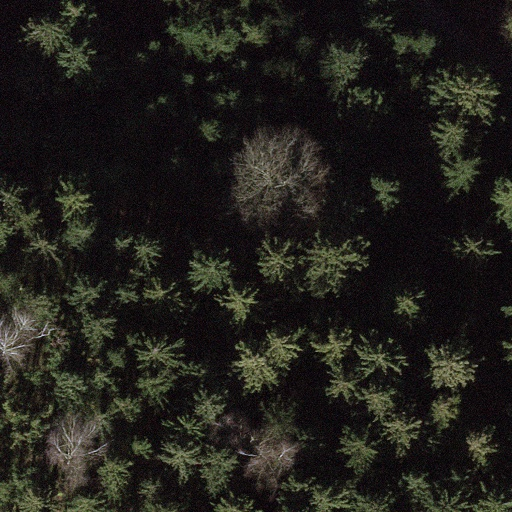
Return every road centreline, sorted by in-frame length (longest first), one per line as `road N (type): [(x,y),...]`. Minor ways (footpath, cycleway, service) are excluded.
road 1 (track): [(0,56),(150,234),(176,296),(183,401),(125,511)]
road 2 (track): [(511,103),(394,0)]
